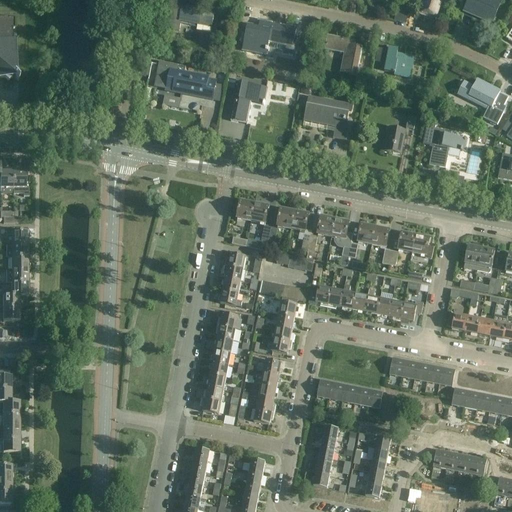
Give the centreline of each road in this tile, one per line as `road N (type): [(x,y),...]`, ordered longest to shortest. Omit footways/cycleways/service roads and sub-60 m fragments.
road 1 (secondary): [(453,212),(121,147)]
road 2 (residential): [(248,0),(397,29),(511,77)]
road 3 (residential): [(173,427),(209,212)]
road 4 (secondary): [(107,347),(121,147)]
road 5 (residential): [(396,511),(403,475),(430,445),(476,446),(511,460)]
road 6 (residential): [(121,147),(136,0)]
road 7 (residential): [(429,347),(453,212)]
road 8 (residential): [(289,450),(317,328)]
road 9 (tertiary): [(0,133),(121,147)]
